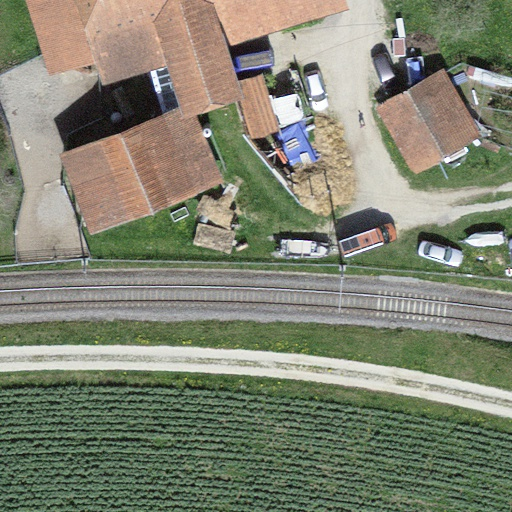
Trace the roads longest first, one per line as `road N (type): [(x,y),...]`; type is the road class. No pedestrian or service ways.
road 1 (track): [(0,359),(209,360),(426,383),(511,404)]
road 2 (track): [(355,0),(354,114),(389,212)]
